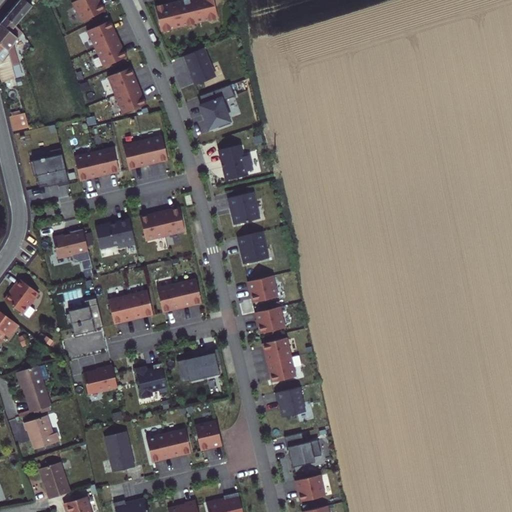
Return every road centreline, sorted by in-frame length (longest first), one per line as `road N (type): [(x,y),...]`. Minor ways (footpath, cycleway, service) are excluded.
road 1 (residential): [(0,131),(20,219),(0,265)]
road 2 (residential): [(139,490),(263,461)]
road 3 (residential): [(112,351),(229,322)]
road 4 (residential): [(77,207),(194,178)]
